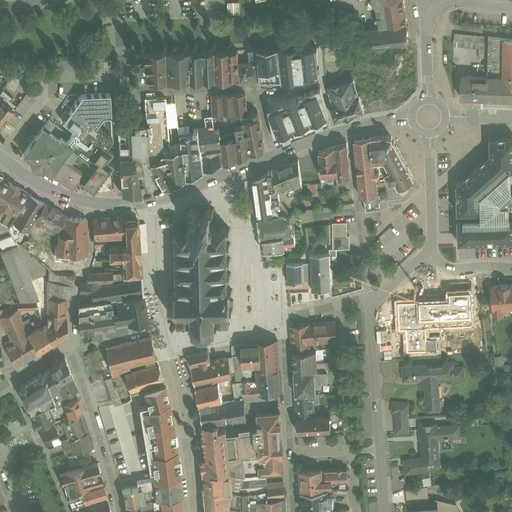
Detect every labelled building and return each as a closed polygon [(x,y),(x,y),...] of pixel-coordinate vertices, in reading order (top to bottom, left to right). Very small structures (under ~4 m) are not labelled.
[(402,0),(370,0),(376,7),(380,27),(407,24),(402,0)] [(289,3),(291,12),(301,10),(299,1),(289,3)] [(239,3),(228,4),(228,15),(239,14),(239,3)] [(380,27),(377,28),(365,30),(366,36),(367,45),(369,44),(376,43),(376,44),(384,43),(385,47),(387,46),(392,45),(400,45),(407,46),(407,24),(380,27)] [(488,37),(454,34),(454,46),(488,49),(488,37)] [(366,36),(361,37),(362,50),(370,49),(369,44),(367,45),(366,36)] [(511,39),(488,37),(488,49),(487,78),(461,77),(461,98),(511,100),(511,39)] [(278,48),(257,49),(260,80),(275,79),(282,80),(278,48)] [(278,48),(282,80),(319,77),(317,48),(278,48)] [(249,61),(238,62),(240,80),(260,80),(257,49),(248,49),(249,61)] [(237,50),(214,51),(216,81),(240,80),(238,62),(237,50)] [(214,51),(189,52),(191,82),(216,81),(214,51)] [(189,52),(165,53),(166,83),(191,82),(189,52)] [(165,53),(143,54),(144,64),(145,64),(146,74),(147,74),(147,84),(166,83),(165,53)] [(25,60),(18,60),(18,71),(12,77),(22,85),(25,85),(25,80),(26,80),(26,76),(25,76),(25,60)] [(355,61),(344,61),(345,73),(356,72),(355,61)] [(353,79),(339,83),(333,85),(334,85),(327,88),(332,106),(331,106),(335,120),(364,110),(364,109),(363,109),(360,98),(360,97),(359,97),(353,79)] [(321,88),(268,109),(277,143),(329,120),(321,88)] [(0,92),(0,125),(4,121),(4,120),(17,105),(11,100),(13,98),(2,89),(0,92)] [(61,119),(73,127),(82,114),(92,122),(100,109),(109,109),(109,89),(81,90),(62,115),(61,119)] [(245,93),(211,95),(212,115),(235,114),(238,116),(241,116),(248,114),(245,93)] [(169,144),(166,98),(156,98),(155,97),(144,98),(146,124),(147,155),(149,163),(161,186),(162,187),(174,183),(172,178),(174,177),(175,181),(184,178),(180,147),(171,150),(169,144)] [(248,114),(241,116),(242,124),(236,125),(236,129),(220,136),(224,163),(231,160),(232,161),(246,156),(245,155),(251,152),(252,153),(265,148),(263,140),(262,132),(261,128),(260,120),(259,120),(258,112),(248,114)] [(212,115),(205,116),(206,127),(198,128),(200,136),(200,137),(204,171),(224,163),(220,136),(219,129),(215,130),(212,115)] [(84,117),(70,135),(66,141),(62,138),(61,137),(59,139),(48,131),(54,123),(48,119),(44,125),(42,128),(36,136),(35,135),(35,136),(34,135),(29,142),(30,143),(29,144),(30,144),(24,152),(23,153),(31,158),(30,160),(31,165),(36,168),(41,168),(42,167),(50,173),(51,171),(71,186),(72,186),(77,179),(93,191),(113,164),(113,163),(107,159),(113,151),(106,146),(112,138),(84,117)] [(54,123),(48,131),(59,139),(61,137),(62,138),(66,141),(70,135),(54,123)] [(136,130),(118,132),(121,193),(141,192),(161,186),(149,163),(147,155),(146,124),(135,125),(136,130)] [(490,151),(456,179),(458,241),(511,238),(511,132),(489,133),(490,151)] [(388,136),(385,137),(384,137),(383,136),(370,138),(373,162),(384,161),(389,170),(384,172),(390,183),(395,181),(398,187),(414,179),(394,141),(393,142),(392,141),(391,137),(388,136)] [(200,137),(195,138),(193,140),(185,141),(184,139),(179,139),(180,142),(179,142),(180,147),(184,178),(204,171),(200,137)] [(370,138),(354,140),(361,196),(364,196),(377,194),(375,177),(373,162),(370,138)] [(346,143),(335,146),(338,175),(338,178),(349,177),(346,143)] [(335,146),(318,152),(321,178),(325,177),(328,175),(338,175),(335,146)] [(298,159),(273,170),(278,189),(288,184),(296,181),(298,184),(302,183),(298,159)] [(273,170),(253,178),(256,202),(280,200),(278,189),(273,170)] [(334,178),(325,179),(325,177),(321,178),(321,186),(334,184),(334,178)] [(28,192),(8,181),(0,196),(0,204),(16,213),(28,193),(28,192)] [(44,203),(28,193),(16,213),(12,220),(19,225),(21,226),(19,229),(26,233),(29,230),(36,218),(35,218),(44,203)] [(377,194),(364,196),(367,211),(380,209),(377,194)] [(280,200),(256,202),(258,217),(289,213),(280,200)] [(65,215),(46,203),(46,204),(44,203),(35,218),(36,218),(57,231),(65,215)] [(16,213),(0,204),(0,221),(8,226),(11,221),(12,220),(16,213)] [(205,208),(204,210),(198,210),(196,209),(194,209),(194,208),(193,205),(191,205),(191,208),(190,208),(190,209),(187,209),(188,212),(190,212),(191,212),(191,225),(191,226),(188,226),(188,228),(180,228),(179,225),(177,225),(177,228),(175,228),(175,229),(172,229),(172,232),(176,232),(176,244),(173,244),(173,247),(176,247),(176,259),(173,259),(173,262),(176,262),(176,273),(173,274),(173,276),(176,276),(177,288),(175,288),(175,290),(172,290),(172,291),(171,291),(169,289),(167,290),(169,292),(169,310),(168,312),(169,314),(171,312),(173,312),(172,313),(172,315),(174,317),(176,317),(177,316),(177,324),(176,325),(178,327),(179,325),(189,325),(189,326),(191,326),(193,331),(191,332),(192,334),(195,333),(198,335),(198,338),(200,338),(201,336),(206,336),(206,338),(209,337),(208,335),(212,332),(214,334),(216,332),(213,330),(215,326),(218,325),(227,325),(228,326),(230,324),(229,323),(229,312),(230,312),(230,311),(233,311),(233,308),(230,308),(230,292),(232,292),(232,289),(230,289),(230,287),(228,287),(228,275),(231,275),(231,272),(228,272),(228,260),(231,260),(231,258),(227,258),(227,246),(230,246),(230,243),(227,243),(227,231),(230,231),(230,228),(227,228),(227,227),(226,227),(226,224),(223,224),(223,227),(215,227),(214,225),(213,225),(211,223),(211,222),(213,219),(213,217),(211,214),(211,211),(214,211),(214,208),(211,208),(211,205),(208,205),(208,208),(207,208),(205,208)] [(289,213),(258,217),(261,238),(284,234),(286,242),(296,241),(294,233),(291,213),(289,213)] [(123,216),(93,218),(95,245),(105,244),(104,237),(125,236),(124,219),(123,219),(123,216)] [(86,218),(66,217),(64,235),(59,234),(58,246),(56,245),(55,256),(68,257),(68,254),(87,253),(88,250),(86,218)] [(140,244),(138,217),(124,218),(125,244),(140,244)] [(19,225),(12,220),(11,221),(8,226),(12,234),(15,238),(17,236),(14,232),(19,225)] [(346,222),(332,223),(333,249),(349,248),(349,236),(347,236),(346,222)] [(12,234),(0,238),(0,245),(2,250),(18,243),(15,238),(12,234)] [(284,234),(261,238),(262,250),(286,248),(286,242),(284,234)] [(108,258),(122,258),(123,275),(142,273),(140,244),(125,244),(108,245),(108,258)] [(18,248),(2,254),(20,300),(35,300),(38,300),(18,248)] [(329,253),(311,254),(311,263),(303,263),(303,262),(287,263),(288,282),(304,281),(304,278),(312,278),(312,289),(331,288),(329,253)] [(112,282),(112,271),(90,272),(86,283),(103,283),(112,282)] [(76,275),(56,274),(54,281),(71,285),(76,275)] [(124,281),(91,285),(91,284),(81,283),(80,291),(92,292),(93,300),(109,297),(109,299),(109,301),(111,300),(115,300),(142,295),(141,274),(130,274),(130,277),(123,277),(124,281)] [(472,278),(454,281),(456,305),(457,304),(459,313),(468,312),(469,319),(477,318),(476,311),(477,311),(472,278)] [(54,281),(48,280),(48,298),(66,298),(71,285),(54,281)] [(509,285),(500,286),(500,287),(491,287),(493,309),(494,318),(503,317),(502,308),(511,307),(511,285),(509,286),(509,285)] [(142,295),(115,300),(117,312),(116,312),(116,315),(113,316),(115,326),(147,321),(142,295)] [(66,298),(48,298),(47,325),(43,325),(51,343),(66,333),(66,298)] [(109,299),(78,305),(78,331),(81,331),(82,332),(92,330),(92,329),(115,326),(113,316),(111,300),(109,301),(109,299)] [(20,300),(16,301),(18,308),(37,308),(35,300),(20,300)] [(13,310),(9,311),(7,306),(0,308),(0,314),(6,328),(23,321),(22,320),(18,308),(16,301),(11,303),(13,310)] [(416,309),(397,310),(398,329),(390,329),(391,347),(399,346),(400,357),(409,357),(408,352),(419,351),(416,309)] [(30,317),(22,320),(23,321),(27,332),(38,325),(33,323),(33,322),(34,322),(32,319),(31,319),(30,317)] [(23,321),(6,328),(12,342),(6,345),(15,365),(36,352),(29,336),(27,332),(23,321)] [(335,322),(290,326),(293,352),(316,350),(315,342),(337,339),(335,322)] [(38,325),(27,332),(29,336),(37,352),(51,343),(43,325),(39,327),(38,325)] [(150,337),(105,347),(111,376),(130,371),(129,365),(144,362),(146,366),(158,362),(157,359),(155,359),(150,337)] [(278,341),(242,343),(242,355),(243,365),(255,364),(256,368),(252,368),(252,370),(256,370),(280,368),(278,341)] [(242,343),(232,345),(233,357),(233,356),(242,355),(242,343)] [(211,360),(208,350),(188,355),(195,386),(217,382),(217,381),(231,378),(231,377),(232,377),(228,356),(211,360)] [(316,350),(293,352),(294,371),(314,371),(318,371),(317,361),(316,350)] [(242,355),(233,356),(236,378),(241,377),(242,377),(243,365),(242,355)] [(65,358),(44,371),(43,371),(53,394),(55,399),(63,395),(71,392),(75,390),(78,389),(68,367),(65,358)] [(338,359),(327,359),(327,361),(327,370),(339,370),(338,359)] [(327,361),(317,361),(318,371),(327,370),(327,361)] [(158,362),(146,366),(146,367),(125,374),(128,381),(126,382),(130,393),(143,389),(164,382),(158,362)] [(444,366),(428,367),(425,364),(423,366),(404,367),(405,378),(405,379),(408,379),(408,380),(411,380),(411,378),(425,378),(425,385),(426,386),(428,408),(428,409),(438,409),(439,410),(440,409),(439,408),(437,379),(463,377),(462,368),(453,369),(453,362),(444,363),(444,366)] [(280,368),(256,370),(257,386),(250,386),(250,382),(248,379),(243,380),(242,380),(243,381),(244,394),(244,395),(281,392),(280,368)] [(318,371),(314,371),(314,372),(315,382),(328,381),(327,370),(318,371)] [(327,370),(328,381),(328,382),(340,381),(339,370),(327,370)] [(42,372),(19,386),(18,387),(27,405),(53,394),(43,371),(42,372)] [(315,382),(314,372),(294,372),(295,395),(316,395),(315,382)] [(111,377),(104,379),(108,388),(113,385),(111,377)] [(237,382),(233,382),(235,399),(244,397),(244,395),(244,394),(243,381),(237,382)] [(164,382),(143,389),(145,398),(143,398),(145,408),(169,401),(164,382)] [(217,382),(195,386),(200,406),(211,404),(211,402),(222,400),(218,382),(217,382)] [(119,397),(115,385),(113,385),(108,388),(112,400),(119,397)] [(71,392),(63,395),(65,401),(77,396),(75,390),(71,392)] [(63,395),(55,399),(53,400),(55,404),(56,406),(64,403),(65,403),(64,401),(65,401),(63,395)] [(316,395),(295,395),(297,417),(314,416),(314,403),(319,402),(318,395),(316,395)] [(65,401),(64,401),(65,403),(64,403),(69,415),(82,411),(77,396),(65,401)] [(211,404),(200,406),(203,423),(246,420),(244,397),(235,399),(211,404)] [(169,401),(145,408),(142,409),(146,429),(172,422),(169,401)] [(47,402),(29,409),(36,424),(53,417),(49,407),(47,402)] [(408,403),(395,402),(394,411),(392,411),(392,412),(395,412),(407,413),(408,403)] [(55,404),(49,407),(53,417),(59,414),(56,406),(55,404)] [(69,415),(62,418),(64,423),(55,426),(60,438),(62,437),(87,427),(82,411),(69,415)] [(280,411),(257,412),(258,426),(239,428),(240,432),(236,432),(236,431),(233,428),(226,428),(226,427),(219,428),(217,428),(205,429),(203,429),(203,432),(204,432),(204,434),(203,434),(203,435),(204,435),(204,437),(203,437),(203,438),(204,438),(204,439),(204,440),(205,440),(205,442),(205,445),(204,445),(205,457),(203,457),(203,456),(202,456),(203,469),(231,473),(244,474),(284,471),(283,457),(284,457),(283,445),(282,438),(281,428),(281,420),(280,420),(280,411)] [(297,417),(296,417),(296,425),(297,425),(298,433),(331,431),(330,421),(327,421),(327,415),(314,416),(297,417)] [(407,418),(396,419),(396,432),(408,431),(407,418)] [(53,421),(39,427),(46,444),(60,438),(55,426),(53,421)] [(172,422),(146,429),(151,453),(176,448),(172,422)] [(435,423),(418,424),(419,435),(422,435),(423,456),(404,460),(407,472),(430,468),(430,463),(438,462),(437,437),(453,436),(453,429),(458,428),(458,430),(460,430),(459,423),(451,424),(451,425),(436,426),(435,423)] [(87,427),(62,437),(66,452),(92,445),(87,427)] [(176,448),(151,453),(153,477),(178,474),(178,473),(179,473),(176,448)] [(97,462),(59,472),(62,483),(63,482),(67,495),(80,491),(81,491),(81,488),(103,482),(97,462)] [(231,473),(203,469),(205,486),(231,491),(232,491),(231,473)] [(321,469),(300,470),(302,491),(323,490),(322,480),(322,470),(321,469)] [(347,469),(322,470),(322,480),(347,479),(347,469)] [(244,474),(231,473),(232,491),(241,492),(244,474)] [(178,474),(138,480),(139,485),(138,486),(139,489),(142,489),(154,487),(156,498),(181,495),(181,494),(179,474),(178,474)] [(103,482),(81,488),(81,491),(83,497),(70,502),(72,506),(106,496),(103,482)] [(283,483),(267,485),(267,490),(268,498),(284,496),(283,483)] [(138,486),(122,489),(125,503),(139,500),(141,501),(144,500),(142,489),(139,489),(138,486)] [(231,491),(205,486),(206,504),(230,507),(231,493),(231,491)] [(425,486),(407,489),(408,502),(407,502),(407,503),(413,503),(413,511),(460,511),(456,503),(445,500),(445,502),(426,503),(425,486)] [(323,490),(302,491),(303,511),(326,510),(324,489),(323,490)] [(267,490),(249,491),(250,500),(267,499),(268,498),(267,490)] [(249,491),(241,492),(232,491),(231,491),(231,493),(235,493),(235,494),(238,495),(237,508),(239,509),(241,509),(250,510),(250,500),(249,491)] [(156,498),(152,499),(153,511),(184,511),(182,495),(181,495),(156,498)] [(110,511),(106,496),(72,506),(73,511),(110,511)] [(286,497),(272,498),(272,503),(267,503),(267,499),(250,500),(250,510),(257,509),(257,511),(286,511),(286,510),(287,510),(286,497)] [(139,500),(125,503),(126,511),(138,511),(138,506),(141,505),(141,501),(139,500)] [(349,502),(331,503),(332,510),(336,510),(349,509),(349,502)]
